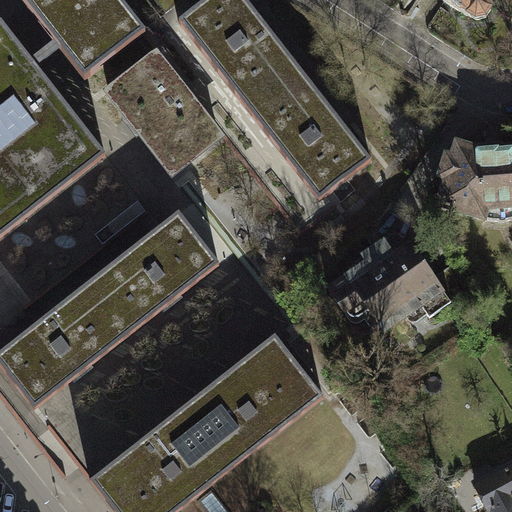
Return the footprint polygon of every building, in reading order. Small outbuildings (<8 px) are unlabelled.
[(15,0),(82,83),(145,33),(119,0),(15,0)] [(209,62),(319,202),(370,161),(343,127),(346,124),(338,114),(330,104),(328,106),(273,38),(276,36),(268,26),(261,16),(258,18),(243,0),(208,0),(178,24),(209,62)] [(511,2),(511,0),(435,0),(480,28),(492,26),(498,16),(496,8),(511,2)] [(0,238),(106,156),(0,21),(0,238)] [(157,52),(103,94),(134,133),(171,180),(225,139),(157,52)] [(511,136),(473,138),(451,132),(447,145),(441,144),(432,170),(439,173),(430,199),(484,215),(487,203),(511,201),(511,136)] [(86,287),(127,338),(219,266),(179,215),(86,287)] [(367,262),(328,289),(345,313),(362,300),(385,332),(421,307),(429,318),(451,302),(433,277),(409,244),(401,249),(391,235),(362,256),(367,262)] [(457,260),(433,277),(451,302),(475,285),(457,260)] [(0,355),(0,365),(35,411),(127,338),(86,287),(0,355)] [(273,337),(184,410),(232,470),(323,397),(273,337)] [(184,410),(90,482),(114,511),(178,511),(232,470),(184,410)] [(511,511),(511,464),(475,484),(489,511),(511,511)]
